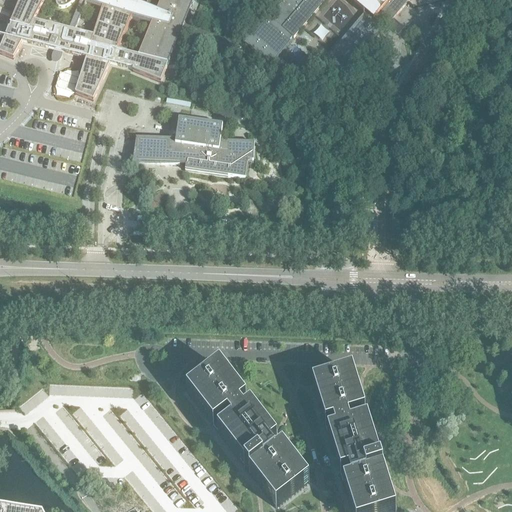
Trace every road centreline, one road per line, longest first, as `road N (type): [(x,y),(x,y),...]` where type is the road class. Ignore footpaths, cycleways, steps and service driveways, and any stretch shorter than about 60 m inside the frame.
road 1 (tertiary): [(11,267),(378,280)]
road 2 (residential): [(378,280),(398,123),(461,0)]
